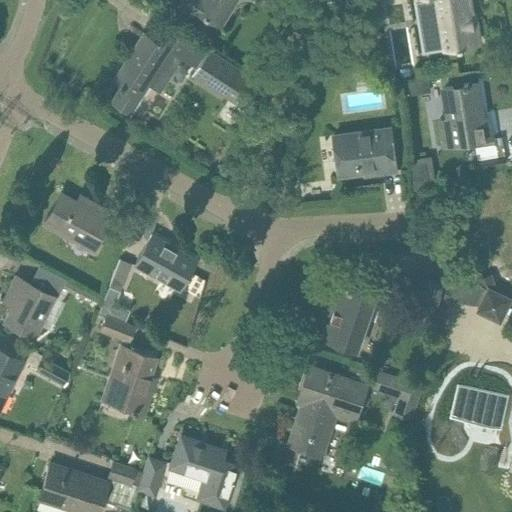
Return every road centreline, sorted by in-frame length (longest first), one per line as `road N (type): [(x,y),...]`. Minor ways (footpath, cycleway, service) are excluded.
road 1 (residential): [(242,216),(20,97)]
road 2 (residential): [(242,216),(309,0)]
road 3 (residential): [(231,385),(277,229)]
road 4 (residential): [(409,223),(277,229)]
